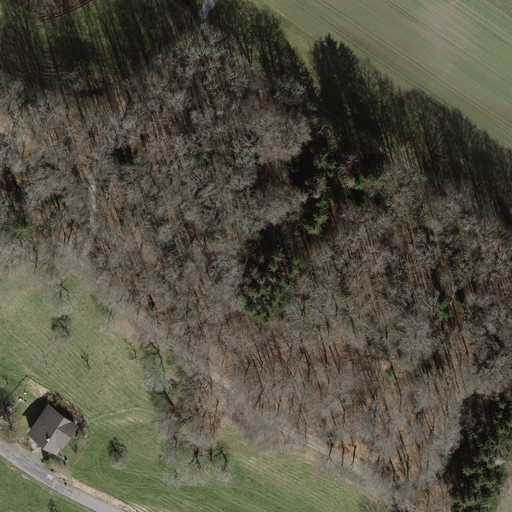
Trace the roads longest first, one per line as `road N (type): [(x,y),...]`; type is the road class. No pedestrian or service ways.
road 1 (track): [(0,190),(259,414),(376,481),(411,511)]
road 2 (track): [(196,24),(220,48),(511,231)]
road 3 (track): [(0,249),(80,259),(92,236),(95,174),(130,92),(196,24)]
road 4 (unclassified): [(106,511),(0,446)]
